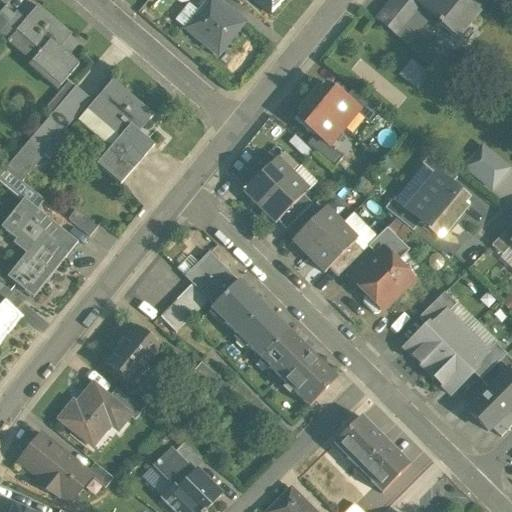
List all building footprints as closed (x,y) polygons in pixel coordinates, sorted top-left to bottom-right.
[(226,8),(216,0),(208,0),(199,12),(186,29),(218,54),(241,25),(223,12),(226,8)] [(253,0),(271,14),(282,0),(253,0)] [(488,0),(396,0),(394,3),(413,18),(422,7),(435,18),(433,20),(457,39),(488,0)] [(413,18),(394,3),(381,19),(380,18),(378,20),(398,36),(413,18)] [(72,34),(38,4),(26,18),(16,30),(17,31),(40,51),(32,61),(60,86),(79,63),(60,47),(72,34)] [(188,4),(175,21),(186,29),(199,12),(188,4)] [(17,11),(0,30),(0,34),(8,41),(17,31),(16,30),(26,18),(17,11)] [(407,62),(399,78),(417,86),(424,70),(407,62)] [(112,80),(78,120),(111,149),(100,161),(123,181),(153,146),(138,133),(153,116),(112,80)] [(344,100),(324,84),(309,102),(343,130),(356,113),(358,112),(344,100)] [(76,86),(28,142),(49,160),(70,135),(64,129),(90,99),(76,86)] [(351,91),(344,100),(358,112),(356,113),(371,125),(379,114),(351,91)] [(343,130),(309,102),(294,120),(314,137),(328,148),(329,146),(343,130)] [(328,148),(314,137),(307,145),(335,168),(343,158),(329,146),(328,148)] [(463,172),(495,192),(510,166),(478,147),(463,172)] [(457,179),(429,156),(421,165),(435,177),(449,188),(457,179)] [(247,191),(244,194),(259,209),(292,176),(277,161),(262,176),(247,191)] [(253,167),(238,182),(247,191),(262,176),(253,167)] [(42,200),(11,175),(2,186),(23,202),(24,201),(35,210),(42,200)] [(292,176),(259,209),(275,225),(278,222),(304,197),(309,192),(292,176)] [(449,188),(435,177),(421,194),(455,222),(469,205),(449,188)] [(421,194),(406,212),(420,223),(440,240),(455,222),(421,194)] [(304,197),(278,222),(286,231),(302,215),(312,205),(304,197)] [(406,212),(392,200),(385,209),(412,232),(420,223),(406,212)] [(35,210),(24,201),(23,202),(2,229),(34,254),(14,279),(33,295),(63,257),(65,259),(78,243),(35,210)] [(295,239),(292,242),(308,258),(341,225),(326,209),(311,223),(295,239)] [(97,229),(75,211),(67,220),(89,238),(97,229)] [(302,215),(286,231),(295,239),(311,223),(302,215)] [(341,225),(308,258),(325,274),(330,269),(355,243),(358,241),(341,225)] [(511,225),(491,247),(502,257),(511,246),(511,225)] [(410,252),(387,228),(369,247),(377,256),(385,251),(398,264),(410,252)] [(355,243),(330,269),(338,277),(364,252),(355,243)] [(377,256),(357,277),(356,285),(365,295),(374,295),(375,293),(388,305),(413,280),(398,264),(385,251),(377,256)] [(238,282),(209,255),(187,278),(210,301),(215,306),(238,282)] [(337,379),(238,282),(215,306),(212,310),(309,407),(337,379)] [(194,285),(160,318),(176,334),(210,301),(194,285)] [(22,302),(2,286),(0,288),(0,300),(14,312),(22,302)] [(375,293),(374,295),(365,295),(362,298),(362,302),(375,314),(379,314),(387,306),(388,306),(388,305),(375,293)] [(444,294),(418,319),(427,328),(427,327),(432,327),(446,313),(447,314),(455,306),(444,294)] [(0,300),(0,340),(20,317),(0,300)] [(446,313),(432,327),(427,327),(427,328),(404,350),(427,373),(475,325),(455,306),(447,314),(446,313)] [(475,325),(427,373),(449,396),(472,373),(473,373),(473,368),(487,354),(486,353),(495,345),(475,325)] [(160,349),(136,329),(106,366),(130,386),(160,349)] [(495,345),(486,353),(487,354),(473,368),(473,373),(472,373),(480,381),(505,356),(495,345)] [(511,362),(505,356),(480,381),(490,391),(507,373),(511,368),(511,362)] [(218,378),(201,364),(193,373),(210,387),(218,378)] [(467,414),(487,434),(491,430),(511,408),(511,378),(507,373),(490,391),(467,414)] [(92,386),(76,406),(73,404),(59,421),(91,447),(110,425),(118,431),(129,418),(130,417),(109,399),(92,386)] [(143,412),(116,390),(109,399),(130,417),(129,418),(134,422),(143,412)] [(511,426),(511,408),(491,430),(500,439),(511,426)] [(408,466),(361,419),(362,418),(361,417),(332,446),(333,447),(334,446),(380,493),(380,494),(381,495),(409,466),(408,465),(408,466)] [(83,469),(40,436),(18,463),(38,479),(33,485),(60,498),(62,495),(72,503),(82,491),(72,483),(83,469)] [(204,462),(183,445),(175,453),(194,472),(204,462)] [(175,453),(171,449),(152,468),(173,488),(161,500),(173,511),(205,511),(222,495),(205,478),(202,480),(194,472),(175,453)] [(114,480),(95,464),(86,475),(106,490),(114,480)] [(313,511),(290,489),(267,511),(313,511)]
